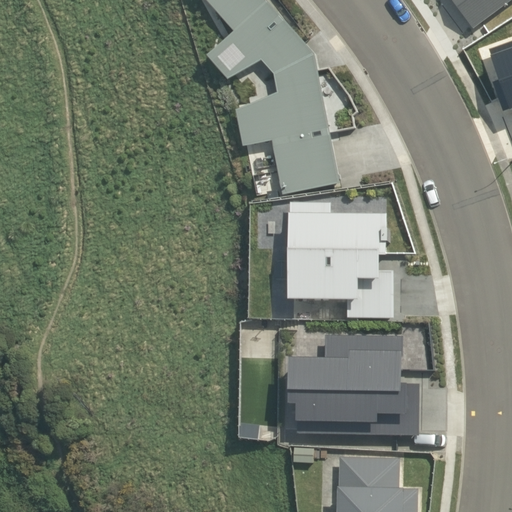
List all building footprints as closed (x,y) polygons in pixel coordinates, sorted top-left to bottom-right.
[(239,112),(247,148),(275,143),(286,197),(343,186),(317,56),(268,0),(208,0),(238,33),(210,58),(231,81),(264,63),(277,76),(280,94),(239,112)] [(511,0),(453,0),(476,31),(511,3),(511,0)] [(511,38),(490,47),(500,76),(492,79),(502,107),(511,104),(511,106),(511,38)] [(350,303),(350,320),(397,320),(397,273),(386,273),(387,259),(393,259),(394,245),(395,245),(395,233),(394,233),(394,217),(335,217),(335,205),(294,204),(293,221),(295,221),(294,302),(350,303)] [(331,310),(320,310),(320,321),(331,321),(331,310)] [(422,437),(423,386),(409,386),(408,354),(406,354),(407,338),(329,337),(329,361),(296,361),(295,407),(301,407),(300,436),(422,437)] [(421,511),(421,491),(402,491),(403,460),(343,459),(341,511),(421,511)]
